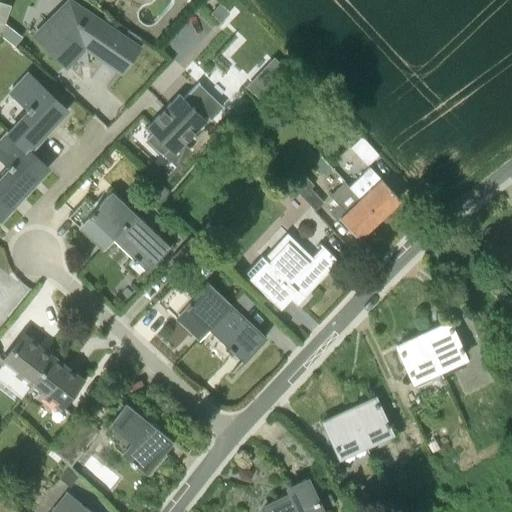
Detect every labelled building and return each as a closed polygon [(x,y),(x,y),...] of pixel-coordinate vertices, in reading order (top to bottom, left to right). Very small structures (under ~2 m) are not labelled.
[(227,14),(217,4),(209,12),(219,22),(227,14)] [(121,70),(136,47),(141,40),(121,26),(117,32),(78,6),(42,41),(65,63),(83,44),(121,70)] [(200,14),(177,36),(190,50),(213,28),(200,14)] [(9,131),(29,149),(66,110),(27,74),(11,92),(27,107),(25,108),(28,111),(9,131)] [(147,138),(146,138),(163,155),(169,149),(174,154),(207,120),(179,94),(146,127),(152,132),(147,138)] [(9,168),(0,178),(0,217),(47,168),(28,150),(29,149),(9,131),(0,140),(0,156),(8,164),(7,166),(9,168)] [(361,137),(350,147),(367,165),(378,155),(361,137)] [(318,155),(313,149),(306,154),(312,161),(318,155)] [(345,182),(343,183),(377,220),(400,199),(370,168),(350,187),(345,182)] [(305,176),(293,188),(316,211),(324,203),(310,189),(314,185),(305,176)] [(377,220),(343,183),(329,196),(338,205),(330,213),(338,221),(340,219),(358,238),(377,220)] [(112,238),(111,236),(133,212),(111,191),(96,207),(86,198),(68,216),(102,248),(112,238)] [(133,212),(111,236),(112,238),(131,256),(136,260),(136,261),(146,270),(169,246),(133,212)] [(244,274),(280,308),(289,297),(296,304),(337,260),(320,244),(310,254),(292,239),(289,244),(281,237),(262,256),(260,255),(244,274)] [(174,259),(184,269),(204,248),(193,238),(174,259)] [(206,330),(232,304),(208,282),(195,296),(179,280),(158,301),(198,339),(206,330)] [(232,304),(206,330),(227,346),(243,361),(265,336),(232,304)] [(448,322),(422,334),(437,366),(463,355),(448,322)] [(437,366),(422,334),(397,345),(412,377),(437,366)] [(53,359),(23,335),(3,360),(33,384),(53,359)] [(59,406),(79,380),(53,359),(33,384),(59,406)] [(349,409),(363,441),(389,430),(374,397),(349,409)] [(122,452),(141,469),(167,436),(172,440),(173,439),(126,404),(114,419),(135,436),(122,452)] [(349,409),(323,421),(336,452),(363,441),(349,409)] [(80,415),(57,445),(75,459),(98,429),(80,415)] [(323,511),(307,478),(288,488),(290,494),(262,507),(264,511),(323,511)] [(324,509),(334,504),(329,494),(319,499),(324,509)] [(90,511),(67,495),(54,511),(90,511)]
